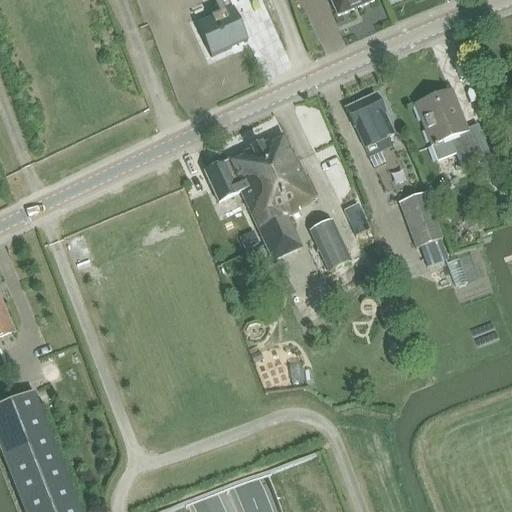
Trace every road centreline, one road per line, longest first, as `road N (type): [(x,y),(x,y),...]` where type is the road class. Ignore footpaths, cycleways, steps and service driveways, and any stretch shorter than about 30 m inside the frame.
road 1 (tertiary): [(0,227),(292,88),(508,0)]
road 2 (trunk): [(19,0),(211,511)]
road 3 (trunk): [(262,511),(71,0)]
